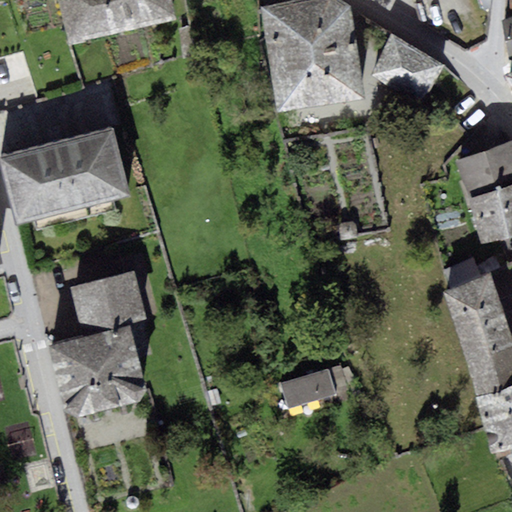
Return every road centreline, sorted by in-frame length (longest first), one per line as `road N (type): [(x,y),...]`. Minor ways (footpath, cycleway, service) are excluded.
road 1 (residential): [(31,329),(76,511)]
road 2 (residential): [(357,0),(491,86)]
road 3 (residential): [(0,207),(31,329)]
